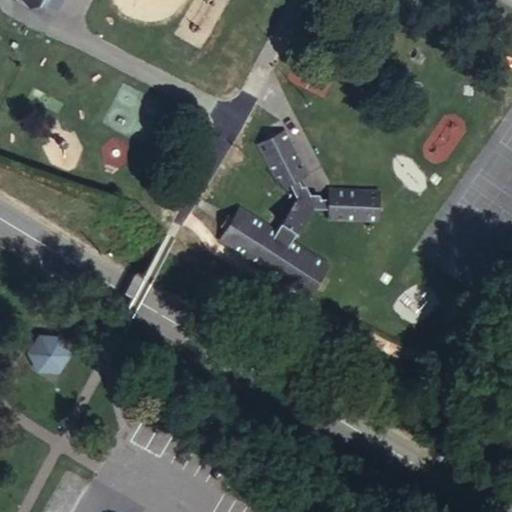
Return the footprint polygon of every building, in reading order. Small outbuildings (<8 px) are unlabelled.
[(27,0),(49,11),(55,0),(27,0)] [(247,216),(241,228),(234,238),(327,293),(333,283),(340,271),(346,262),(307,239),(327,205),(345,205),(344,215),(393,218),(394,207),(394,199),(395,190),(346,186),(345,195),(325,193),(312,173),(320,168),(293,127),(284,133),(278,137),(268,143),(295,184),(302,180),(313,196),(292,230),(253,206),(247,216)] [(235,225),(241,228),(247,216),(242,213),(235,225)] [(340,271),(333,283),(338,286),(345,274),(340,271)] [(59,335),(39,334),(28,351),(37,369),(56,370),(67,354),(59,335)]
